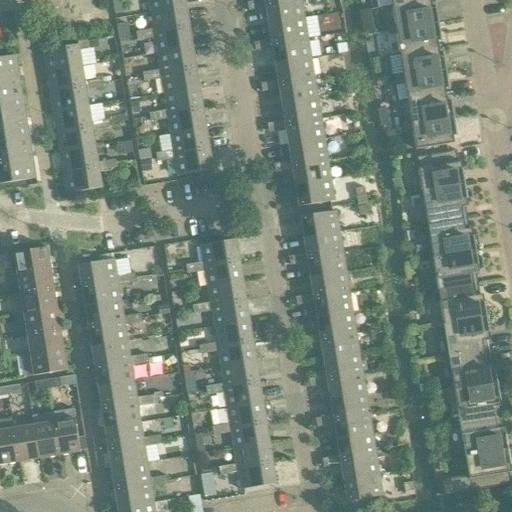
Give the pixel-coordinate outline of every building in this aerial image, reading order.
[(148,0),(151,14),(187,8),(185,0),(148,0)] [(269,24),(305,19),(301,0),(292,0),(266,4),(265,0),(257,1),(258,10),(266,9),(269,24)] [(387,28),(388,32),(439,24),(436,6),(433,7),(431,0),(392,7),(396,27),(387,28)] [(249,11),(258,10),(257,1),(248,3),(249,11)] [(154,34),(190,28),(187,8),(151,14),(154,30),(154,34)] [(272,45),(308,39),(305,19),(269,24),(271,40),(272,45)] [(397,34),(400,54),(439,48),(438,41),(442,40),(439,24),(388,32),(388,35),(397,34)] [(158,54),(193,49),(190,28),(154,34),(154,30),(145,31),(146,40),(155,38),(158,54)] [(138,41),(146,40),(145,31),(136,33),(138,41)] [(275,65),(311,59),(308,39),(272,45),(271,40),(263,42),(264,50),(273,49),(275,65)] [(43,51),(47,72),(82,67),(80,51),(88,49),(87,41),(78,42),(79,45),(43,51)] [(256,52),(264,50),(263,42),(254,43),(256,52)] [(395,75),(395,79),(447,71),(444,54),(440,54),(439,48),(400,54),(403,74),(395,75)] [(161,75),(197,69),(193,49),(158,54),(160,70),(161,75)] [(0,80),(19,77),(16,56),(0,58),(0,80)] [(279,85),(314,80),(311,59),(275,65),(278,81),(279,85)] [(47,72),(50,93),(86,87),(85,83),(82,67),(47,72)] [(164,95),(200,89),(197,69),(161,75),(160,70),(152,72),(153,80),(162,79),(164,95)] [(405,81),(408,101),(447,95),(446,89),(450,88),(447,71),(395,79),(396,83),(405,81)] [(144,82),(153,80),(152,72),(143,73),(144,82)] [(0,100),(23,97),(19,77),(0,80),(0,100)] [(93,81),(95,90),(104,88),(102,80),(93,81)] [(282,105),(318,100),(314,80),(279,85),(278,81),(270,82),(271,91),(280,90),(282,105)] [(50,93),(53,113),(89,107),(86,91),(95,90),(93,81),(85,83),(86,87),(50,93)] [(262,92),(271,91),(270,82),(261,84),(262,92)] [(168,115),(203,109),(200,89),(164,95),(167,111),(168,115)] [(403,123),(403,126),(455,118),(452,101),(448,102),(447,95),(408,101),(411,121),(403,123)] [(0,121),(26,117),(23,97),(0,100),(0,121)] [(285,126),(321,120),(318,100),(282,105),(285,121),(285,126)] [(53,113),(57,133),(92,127),(91,123),(89,107),(53,113)] [(168,119),(171,135),(206,129),(203,109),(168,115),(167,111),(158,112),(160,121),(168,119)] [(151,122),(160,121),(158,112),(149,114),(151,122)] [(0,142),(29,137),(26,117),(0,121),(0,142)] [(455,118),(403,126),(404,130),(412,129),(416,150),(455,144),(453,136),(457,136),(455,118)] [(100,121),(101,130),(110,128),(109,120),(100,121)] [(289,146),(324,140),(321,120),(285,126),(285,121),(276,123),(278,131),(286,130),(289,146)] [(57,133),(60,153),(95,147),(93,131),(101,130),(100,121),(91,123),(92,127),(57,133)] [(269,133),(278,131),(276,123),(267,124),(269,133)] [(171,135),(173,151),(174,155),(210,150),(206,129),(171,135)] [(0,142),(0,162),(33,158),(29,137),(0,142)] [(291,162),(292,166),(328,160),(324,140),(289,146),(291,162)] [(60,153),(63,174),(99,168),(98,163),(95,147),(60,153)] [(166,161),(175,159),(178,177),(213,171),(210,150),(174,155),(173,151),(165,152),(166,161)] [(422,191),(465,184),(463,170),(461,162),(459,163),(457,151),(416,157),(422,191)] [(157,162),(166,161),(165,152),(156,154),(157,162)] [(0,181),(1,185),(36,179),(33,158),(0,162),(0,181)] [(115,160),(107,162),(108,170),(117,169),(115,160)] [(293,170),(295,186),(331,180),(328,160),(292,166),(291,162),(283,163),(284,172),(293,170)] [(99,168),(63,174),(67,194),(102,189),(99,172),(108,170),(107,162),(98,163),(99,168)] [(275,173),(284,172),(283,163),(274,164),(275,173)] [(331,180),(295,186),(299,207),(334,202),(331,180)] [(427,224),(468,218),(466,207),(469,207),(468,199),(465,184),(422,191),(427,224)] [(355,189),(356,198),(366,196),(364,188),(355,189)] [(358,208),(359,216),(368,215),(367,206),(358,208)] [(304,239),(340,233),(336,211),(300,217),(304,239)] [(433,258),(476,251),(474,236),(472,228),(469,229),(468,218),(427,224),(433,258)] [(307,259),(343,253),(340,233),(304,239),(306,254),(307,259)] [(204,267),(240,261),(236,240),(201,246),(204,263),(195,264),(196,273),(205,271),(204,267)] [(12,276),(18,275),(51,269),(47,248),(8,254),(12,276)] [(438,291),(478,284),(477,273),(480,273),(478,265),(479,265),(476,251),(433,258),(438,291)] [(311,279),(346,273),(343,253),(307,259),(306,254),(298,256),(299,264),(308,263),(311,279)] [(291,266),(299,264),(298,256),(289,257),(291,266)] [(79,266),(82,287),(118,281),(118,285),(127,284),(126,276),(117,277),(114,260),(79,266)] [(208,287),(243,281),(240,261),(204,267),(205,271),(208,287)] [(187,274),(196,273),(195,264),(186,266),(187,274)] [(18,275),(21,295),(54,289),(51,269),(18,275)] [(314,299),(349,293),(346,273),(311,279),(313,295),(314,299)] [(134,274),(126,276),(127,284),(136,283),(134,274)] [(82,287),(85,307),(121,301),(118,285),(118,281),(82,287)] [(211,307),(246,301),(243,281),(208,287),(210,303),(202,304),(203,313),(212,311),(211,307)] [(444,324),(487,317),(485,302),(484,302),(483,295),(480,295),(478,284),(438,291),(443,322),(444,324)] [(18,316),(24,315),(57,310),(54,289),(21,295),(15,296),(18,316)] [(317,319),(353,313),(349,293),(314,299),(313,295),(305,296),(306,305),(315,303),(317,319)] [(297,306),(306,305),(305,296),(296,298),(297,306)] [(85,307),(89,327),(124,321),(125,326),(133,324),(132,316),(124,317),(121,301),(85,307)] [(214,327),(250,321),(246,301),(211,307),(212,311),(214,327)] [(194,314),(203,313),(202,304),(193,306),(194,314)] [(24,315),(28,335),(60,330),(57,310),(24,315)] [(320,339),(356,333),(353,313),(317,319),(320,335),(320,339)] [(132,316),(133,324),(142,323),(141,314),(132,316)] [(449,358),(489,351),(488,340),(491,340),(489,332),(487,317),(444,324),(443,322),(435,324),(436,328),(444,326),(449,358)] [(89,327),(92,347),(128,342),(125,326),(124,321),(89,327)] [(217,347),(253,342),(250,321),(214,327),(217,343),(208,345),(210,353),(218,352),(217,347)] [(28,335),(31,355),(64,350),(60,330),(28,335)] [(324,359),(359,354),(356,333),(320,339),(320,335),(311,336),(313,345),(321,344),(324,359)] [(304,346),(313,345),(311,336),(302,338),(304,346)] [(92,347),(95,367),(131,362),(131,366),(140,364),(139,356),(130,358),(128,342),(92,347)] [(221,368),(256,362),(253,342),(217,347),(218,352),(221,368)] [(201,354),(210,353),(208,345),(199,346),(201,354)] [(64,350),(31,355),(21,357),(24,378),(67,371),(64,350)] [(449,358),(454,389),(454,391),(498,384),(496,369),(495,369),(494,362),(491,362),(489,351),(449,358)] [(327,380),(363,374),(359,354),(324,359),(326,375),(327,380)] [(139,356),(140,364),(149,363),(147,355),(139,356)] [(95,367),(98,388),(134,382),(131,366),(131,362),(95,367)] [(224,388),(260,383),(256,362),(221,368),(223,384),(215,386),(216,394),(225,393),(224,388)] [(328,384),(330,400),(366,394),(363,374),(327,380),(326,375),(318,377),(319,385),(328,384)] [(310,387),(319,385),(318,377),(309,379),(310,387)] [(59,378),(47,381),(48,389),(61,387),(59,378)] [(48,389),(47,381),(34,383),(36,391),(48,389)] [(98,388),(102,408),(137,403),(138,407),(147,405),(145,397),(137,398),(134,382),(98,388)] [(227,409),(263,403),(260,383),(224,388),(225,393),(227,409)] [(455,393),(460,424),(500,418),(498,407),(501,406),(500,399),(500,398),(498,384),(454,391),(454,389),(446,390),(447,394),(455,393)] [(19,385),(7,387),(8,396),(20,394),(19,385)] [(207,395),(216,394),(215,386),(206,387),(207,395)] [(334,420),(369,415),(366,394),(330,400),(333,416),(334,420)] [(145,397),(147,405),(155,404),(154,395),(145,397)] [(102,408),(105,428),(141,423),(138,407),(137,403),(102,408)] [(231,429),(266,423),(263,403),(227,409),(230,425),(221,426),(223,434),(231,433),(231,429)] [(73,410),(52,413),(59,455),(80,452),(73,410)] [(32,416),(34,426),(39,459),(59,455),(52,413),(32,416)] [(334,425),(337,440),(373,435),(369,415),(334,420),(333,416),(324,418),(326,426),(334,425)] [(317,428),(326,426),(324,418),(316,419),(317,428)] [(460,424),(465,457),(509,450),(506,436),(505,428),(502,428),(500,418),(460,424)] [(0,421),(0,465),(19,462),(14,429),(12,420),(0,421)] [(105,428),(108,449),(144,443),(145,447),(153,446),(152,437),(143,439),(141,423),(105,428)] [(231,433),(234,449),(270,443),(266,423),(231,429),(231,433)] [(34,426),(14,429),(19,462),(39,459),(34,426)] [(214,436),(223,434),(221,426),(213,427),(214,436)] [(337,440),(340,456),(340,461),(376,455),(373,435),(337,440)] [(152,437),(153,446),(162,444),(161,436),(152,437)] [(108,449),(112,469),(147,463),(145,447),(144,443),(108,449)] [(238,473),(237,469),(273,463),(270,443),(234,449),(237,465),(228,466),(229,474),(238,473)] [(509,450),(465,457),(469,478),(441,482),(443,495),(471,492),(511,485),(509,473),(511,472),(511,470),(511,465),(509,450)] [(341,465),(344,481),(379,475),(376,455),(340,461),(340,456),(331,458),(332,466),(341,465)] [(324,468),(332,466),(331,458),(322,459),(324,468)] [(112,469),(115,489),(150,483),(151,487),(160,486),(158,477),(150,479),(147,463),(112,469)] [(237,469),(238,473),(241,490),(276,485),(273,463),(237,469)] [(220,476),(229,474),(228,466),(219,468),(220,476)] [(379,475),(344,481),(347,502),(383,496),(379,475)] [(158,477),(160,486),(168,485),(167,476),(158,477)] [(115,489),(118,509),(154,503),(151,487),(150,483),(115,489)] [(403,484),(404,493),(414,491),(412,483),(403,484)] [(155,511),(154,503),(118,509),(118,511),(155,511)]
